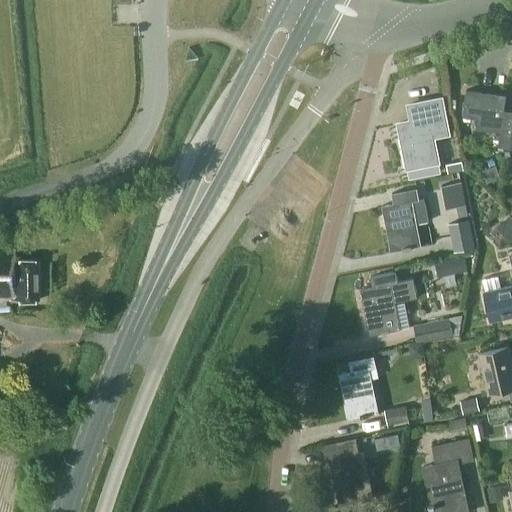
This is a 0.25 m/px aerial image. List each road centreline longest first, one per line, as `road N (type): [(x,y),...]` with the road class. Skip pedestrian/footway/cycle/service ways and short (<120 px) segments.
road 1 (unclassified): [(101,511),(164,349),(228,222),(381,25)]
road 2 (residential): [(276,511),(292,373),(381,25)]
road 3 (primary): [(146,301),(196,227),(317,0)]
road 4 (primary): [(283,0),(174,220),(146,301)]
road 5 (unclassified): [(0,204),(120,156),(141,134),(151,107),(152,0)]
road 6 (primary): [(64,511),(146,301)]
